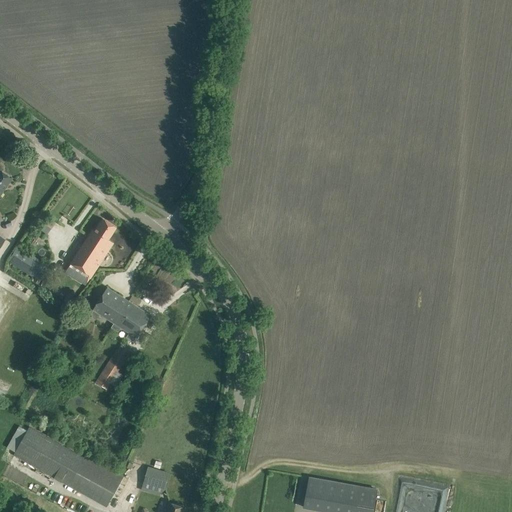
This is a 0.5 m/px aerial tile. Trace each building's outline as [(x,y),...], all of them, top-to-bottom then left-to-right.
[(0,193),(5,187),(11,179),(0,171),(0,193)] [(90,278),(107,251),(113,243),(107,239),(115,227),(102,218),(94,231),(92,229),(70,263),(64,272),(84,285),(89,278),(90,278)] [(47,266),(17,247),(8,261),(38,280),(47,266)] [(93,309),(115,323),(129,301),(108,287),(93,309)] [(69,294),(65,301),(71,305),(75,298),(69,294)] [(151,315),(129,301),(115,323),(137,337),(151,315)] [(123,375),(118,371),(130,351),(120,344),(96,382),(106,389),(111,382),(116,385),(123,375)] [(63,376),(65,373),(56,367),(49,377),(63,386),(67,379),(63,376)] [(124,476),(96,460),(86,454),(84,457),(30,427),(17,450),(109,503),(124,476)] [(149,467),(144,482),(166,489),(171,473),(149,467)] [(309,477),(304,507),(333,511),(373,511),(378,490),(309,477)] [(183,511),(185,507),(176,504),(170,502),(166,511),(183,511)]
